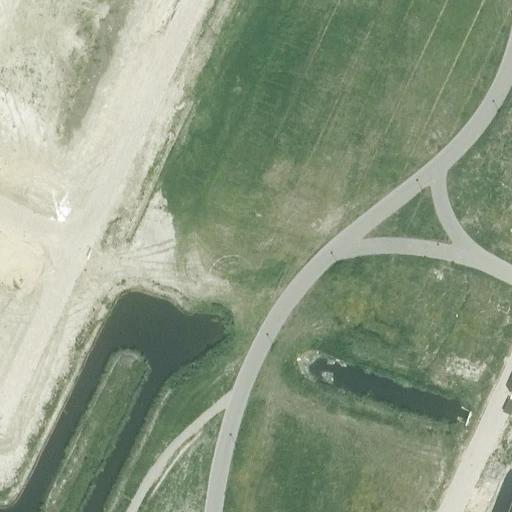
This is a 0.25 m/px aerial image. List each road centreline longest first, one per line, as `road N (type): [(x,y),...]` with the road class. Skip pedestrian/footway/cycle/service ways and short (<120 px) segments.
road 1 (residential): [(81,240),(195,0)]
road 2 (residential): [(0,402),(81,240)]
road 3 (residential): [(451,511),(511,384)]
